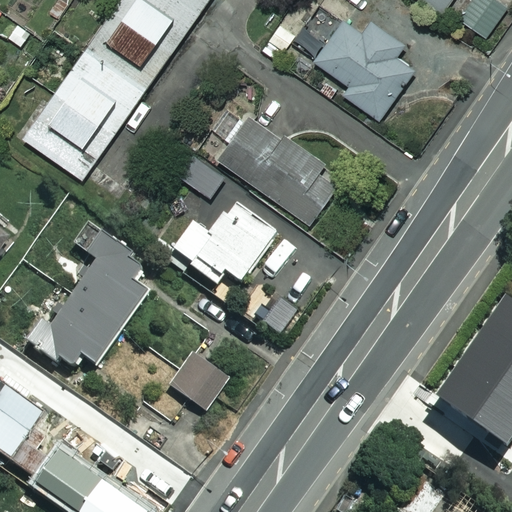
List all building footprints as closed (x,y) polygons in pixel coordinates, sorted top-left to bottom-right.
[(202,13),(184,0),(117,0),(83,48),(146,92),(202,13)] [(184,0),(202,13),(211,0),(184,0)] [(360,0),(331,0),(351,14),(360,0)] [(469,0),(418,0),(422,2),(441,15),(447,5),(460,14),(469,0)] [(359,35),(339,22),(327,39),(308,26),(296,44),(316,57),(312,64),(328,74),(317,91),(337,104),(342,97),(378,121),(410,72),(391,59),(400,45),(367,23),(359,35)] [(146,92),(83,48),(19,138),(82,183),(85,178),(96,186),(104,175),(97,169),(120,136),(115,133),(127,116),(135,121),(142,111),(136,106),(146,92)] [(216,165),(311,224),(336,183),(322,175),(328,166),(247,115),(216,165)] [(193,267),(189,272),(216,290),(225,278),(242,289),(279,235),(237,206),(212,241),(192,227),(174,254),(193,267)] [(3,235),(11,226),(0,216),(0,257),(12,243),(3,235)] [(149,266),(109,239),(95,259),(104,265),(58,331),(47,324),(33,344),(75,373),(87,356),(101,365),(150,293),(137,284),(149,266)] [(226,382),(192,357),(170,389),(204,413),(226,382)] [(55,422),(0,383),(0,459),(33,483),(49,461),(35,451),(55,422)]
